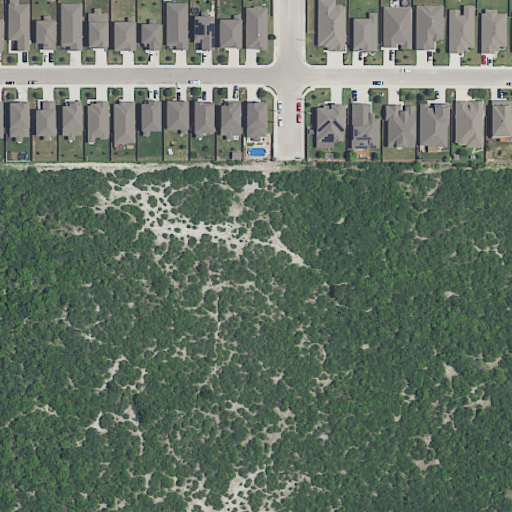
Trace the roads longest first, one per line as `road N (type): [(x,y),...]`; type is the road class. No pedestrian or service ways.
road 1 (residential): [(288,159),(285,284),(273,332),(166,511)]
road 2 (residential): [(0,76),(289,76)]
road 3 (residential): [(511,76),(289,76)]
road 4 (residential): [(288,159),(289,0)]
